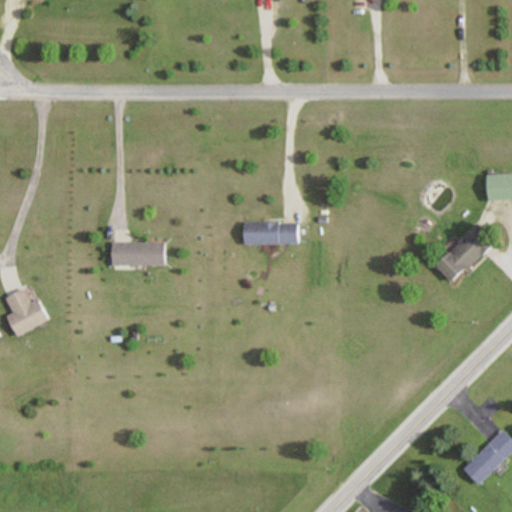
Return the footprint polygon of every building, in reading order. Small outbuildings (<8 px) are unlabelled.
[(511,176),(488,176),(488,201),(511,201),(511,176)] [(299,246),(299,222),(245,222),(245,246),(299,246)] [(495,243),(478,225),(437,267),(454,284),(495,243)] [(166,267),(166,243),(113,243),(113,267),(166,267)] [(17,338),(50,322),(39,301),(32,304),(25,290),(6,300),(14,315),(7,319),(17,338)] [(464,471),(481,487),(511,456),(511,439),(504,432),(464,471)]
